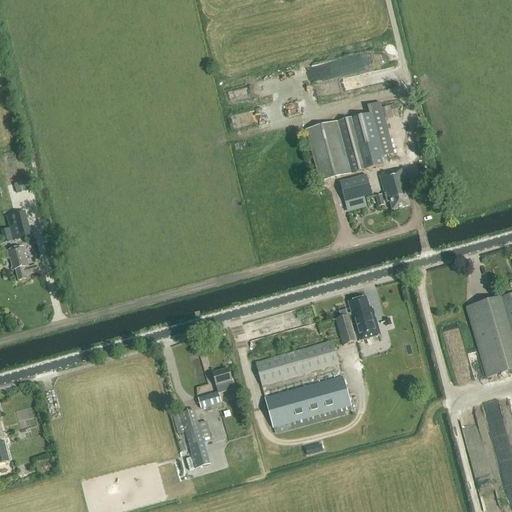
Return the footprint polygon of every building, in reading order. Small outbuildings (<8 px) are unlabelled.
[(258,85),(229,89),(230,100),(260,96),(258,85)] [(351,118),(305,130),(319,183),(352,175),(352,174),(385,165),(383,157),(394,154),(380,103),(368,106),(370,115),(352,119),(351,118)] [(383,107),(386,117),(397,115),(394,104),(383,107)] [(387,203),(390,202),(392,211),(410,206),(407,195),(410,194),(404,170),(380,176),(387,203)] [(366,176),(339,182),(344,202),(371,195),(366,176)] [(375,196),(378,207),(384,205),(381,195),(375,196)] [(23,213),(7,217),(13,241),(28,237),(23,213)] [(26,275),(37,272),(36,265),(28,267),(23,248),(7,251),(12,271),(16,270),(19,281),(27,279),(26,275)] [(511,293),(465,308),(486,379),(511,371),(511,334),(511,332),(511,293)] [(340,318),(336,320),(343,346),(357,343),(380,336),(375,318),(374,319),(373,316),(374,315),(372,307),(369,308),(366,298),(348,303),(352,315),(348,316),(346,310),(338,312),(340,318)] [(332,342),(255,363),(262,387),(338,365),(332,342)] [(212,374),(218,393),(218,394),(234,389),(228,369),(212,374)] [(273,428),(351,407),(343,377),(265,399),(273,428)] [(218,394),(218,393),(198,399),(201,409),(206,407),(207,412),(222,407),(218,394)] [(20,427),(38,425),(36,407),(18,409),(20,427)] [(178,411),(175,412),(181,433),(185,432),(190,448),(195,469),(210,465),(204,444),(212,441),(206,422),(198,424),(194,410),(179,414),(178,411)] [(2,438),(0,429),(0,463),(9,461),(4,441),(1,442),(0,438),(2,438)]
